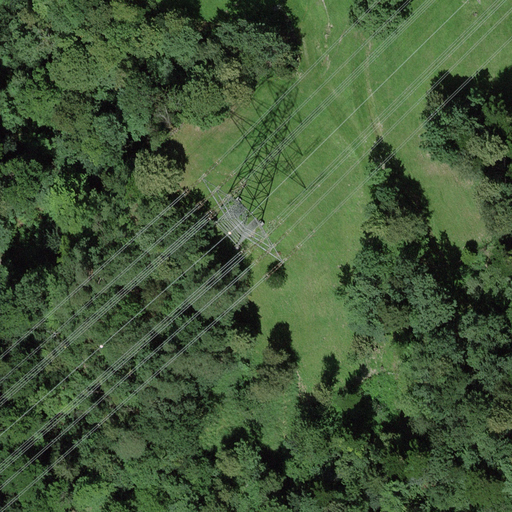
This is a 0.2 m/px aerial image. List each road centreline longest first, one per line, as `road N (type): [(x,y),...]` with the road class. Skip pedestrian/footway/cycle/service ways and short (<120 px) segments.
road 1 (track): [(292,0),(316,78),(364,149),(378,151),(465,303),(483,375)]
road 2 (track): [(368,0),(360,78),(397,408)]
road 3 (trunk): [(320,511),(411,416),(511,285)]
